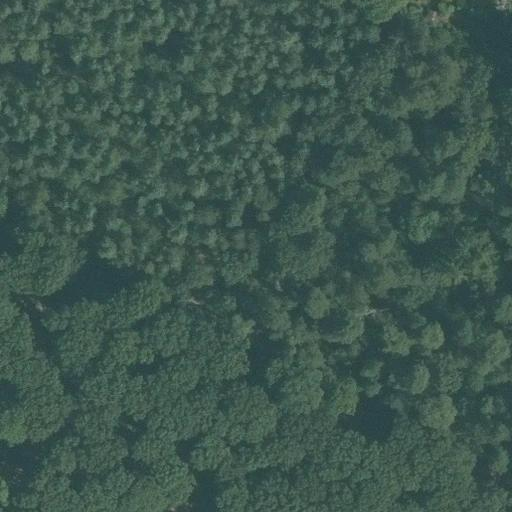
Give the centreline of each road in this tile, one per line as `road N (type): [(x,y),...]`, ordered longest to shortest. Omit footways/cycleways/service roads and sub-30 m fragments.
road 1 (track): [(0,213),(511,483)]
road 2 (track): [(221,325),(370,49),(385,0)]
